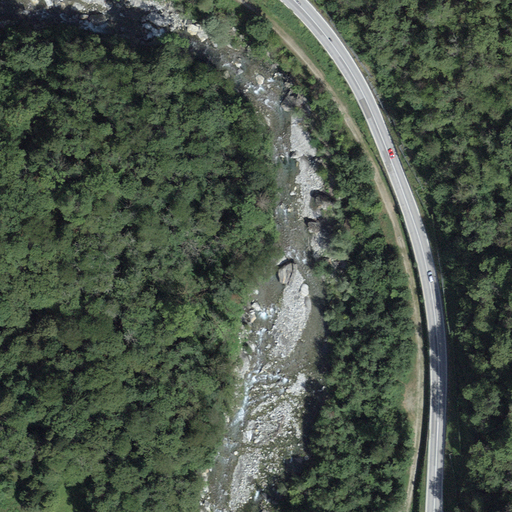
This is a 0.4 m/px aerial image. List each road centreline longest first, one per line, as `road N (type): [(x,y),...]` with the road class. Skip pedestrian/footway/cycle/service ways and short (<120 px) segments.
road 1 (track): [(242,0),(336,100),(393,223),(418,334),(418,424),(404,511)]
road 2 (secondary): [(294,0),(363,94),(424,258),(437,355),(433,511)]
